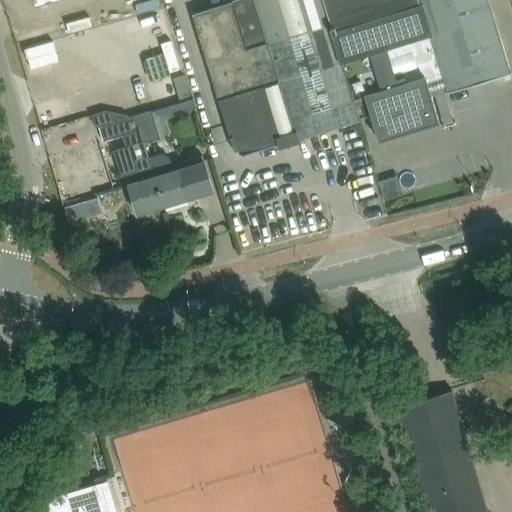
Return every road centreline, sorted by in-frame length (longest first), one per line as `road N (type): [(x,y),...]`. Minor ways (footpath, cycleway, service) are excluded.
road 1 (tertiary): [(12,302),(133,319),(335,274)]
road 2 (unknown): [(386,262),(464,394),(508,511)]
road 3 (unclassified): [(404,511),(335,274)]
road 4 (unclassified): [(12,302),(25,150),(0,62)]
road 5 (tertiary): [(335,274),(511,232)]
